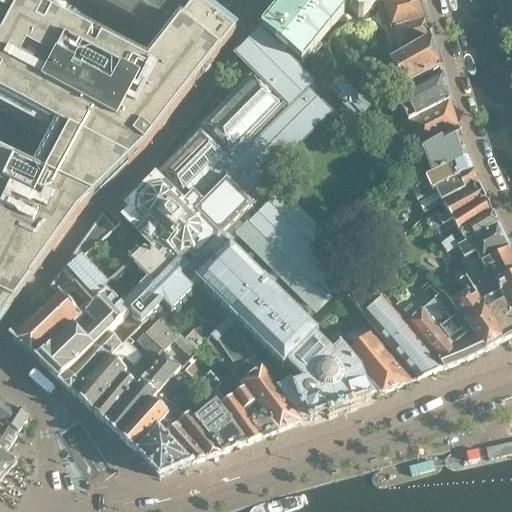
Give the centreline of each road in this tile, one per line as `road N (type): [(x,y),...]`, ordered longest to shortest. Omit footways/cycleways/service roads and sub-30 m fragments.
road 1 (residential): [(511,387),(158,511)]
road 2 (residential): [(430,0),(479,162),(511,232)]
